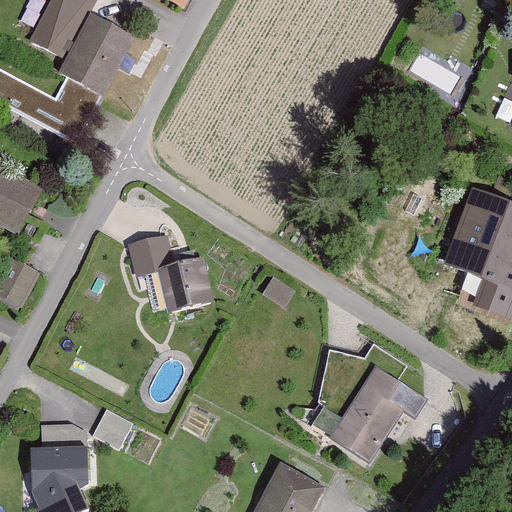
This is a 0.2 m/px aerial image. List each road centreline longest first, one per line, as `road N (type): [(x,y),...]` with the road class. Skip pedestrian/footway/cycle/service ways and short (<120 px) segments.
road 1 (residential): [(504,404),(130,154)]
road 2 (residential): [(130,154),(0,393)]
road 3 (residential): [(209,0),(130,154)]
road 4 (residential): [(504,404),(421,511)]
